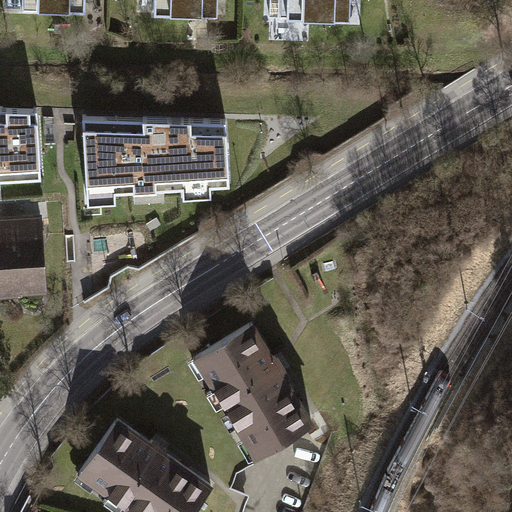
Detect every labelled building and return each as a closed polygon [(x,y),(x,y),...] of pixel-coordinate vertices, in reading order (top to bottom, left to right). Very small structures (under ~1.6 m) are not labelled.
[(23,0),(23,18),(86,18),(85,0),(23,0)] [(150,0),(150,20),(212,20),(212,0),(150,0)] [(274,0),(274,21),(336,21),(336,0),(274,0)] [(47,102),(0,99),(0,175),(51,172),(47,102)] [(231,117),(91,113),(96,187),(233,177),(231,117)] [(0,293),(46,291),(41,217),(0,220),(0,293)] [(179,345),(250,456),(315,414),(244,303),(179,345)] [(82,471),(137,511),(189,511),(210,484),(121,418),(82,471)]
